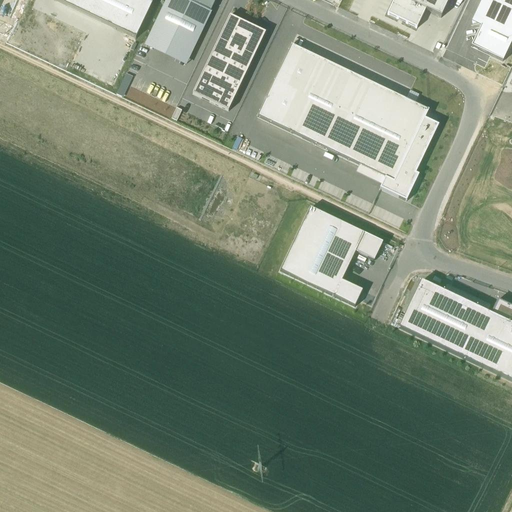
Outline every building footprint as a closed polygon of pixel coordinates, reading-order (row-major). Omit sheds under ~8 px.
[(55,0),(55,2),(136,41),(153,5),(151,4),(152,0),(55,0)] [(168,0),(150,40),(189,58),(216,0),(168,0)] [(425,13),(398,0),(393,0),(386,16),(416,31),(425,13)] [(398,0),(425,13),(440,20),(449,0),(398,0)] [(511,0),(483,0),(473,23),(482,27),(511,41),(511,0)] [(192,96),(228,113),(266,35),(230,18),(192,96)] [(502,63),(511,42),(511,41),(482,27),(472,48),(502,63)] [(419,174),(417,173),(439,128),(423,120),(426,113),(291,48),(257,118),(385,179),(380,190),(406,203),(419,174)] [(176,122),(181,111),(176,109),(171,120),(176,122)] [(310,211),(280,273),(355,309),(363,293),(342,283),(356,255),(374,263),(382,245),(310,211)] [(511,326),(490,316),(421,283),(399,330),(511,383),(511,326)] [(511,308),(497,302),(490,316),(511,326),(511,308)]
